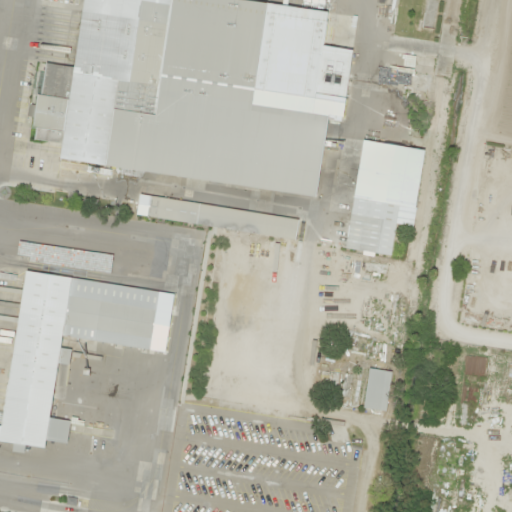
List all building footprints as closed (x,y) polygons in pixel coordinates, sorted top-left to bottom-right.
[(318,194),(328,114),(253,104),(266,1),(254,0),(82,0),(74,67),(42,63),(32,139),(61,143),(58,162),(318,194)] [(430,92),(434,56),(416,55),(412,91),(430,92)] [(139,195),(136,215),(296,239),(299,218),(139,195)] [(157,308),(68,297),(71,277),(23,271),(3,426),(0,425),(0,441),(45,447),(45,440),(67,443),(70,421),(51,418),(58,362),(68,363),(69,353),(95,356),(98,331),(154,338),(157,308)] [(391,371),(368,368),(363,408),(386,411),(391,371)]
